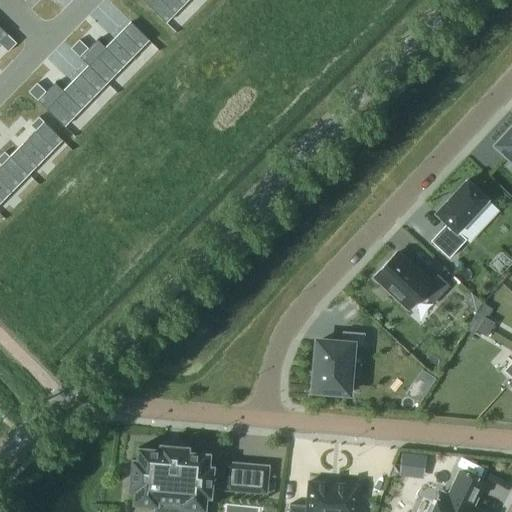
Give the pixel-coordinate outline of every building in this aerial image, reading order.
[(141,0),(165,23),(187,0),(141,0)] [(79,40),(70,49),(88,66),(106,84),(148,40),(131,23),(105,48),(97,40),(88,49),(79,40)] [(0,27),(0,44),(8,52),(16,44),(7,35),(0,27)] [(37,83),(28,92),(37,101),(64,127),(106,84),(88,66),(63,91),(55,83),(46,92),(37,83)] [(35,131),(10,157),(27,175),(62,140),(44,123),(39,117),(30,126),(35,131)] [(511,128),(496,146),(511,161),(511,128)] [(0,164),(1,166),(0,167),(0,202),(27,175),(10,157),(4,152),(0,156),(0,164)] [(457,232),(487,200),(466,181),(435,214),(446,224),(430,242),(449,259),(466,240),(457,232)] [(409,308),(423,293),(434,303),(450,285),(438,274),(430,283),(397,253),(375,276),(409,308)] [(484,317),(480,324),(490,330),(494,324),(484,317)] [(480,324),(476,331),(486,337),(490,330),(480,324)] [(365,334),(342,332),(342,334),(343,334),(343,343),(341,343),(341,344),(317,342),(313,391),(348,394),(352,346),(364,347),(365,334)] [(422,370),(414,382),(428,390),(435,379),(422,370)] [(159,450),(137,448),(136,461),(131,460),(129,492),(133,492),(132,505),(157,507),(158,493),(181,495),(180,509),(204,511),(205,499),(210,499),(212,477),(224,478),(223,491),(266,494),(268,466),(225,463),(225,471),(213,470),(213,467),(208,467),(209,455),(188,453),(188,448),(159,445),(159,450)] [(402,453),(400,466),(424,468),(426,455),(402,453)] [(441,493),(432,511),(480,511),(469,507),(473,500),(475,501),(483,483),(459,472),(448,497),(441,493)] [(289,504),(288,511),(355,511),(358,486),(309,482),(307,506),(289,504)]
